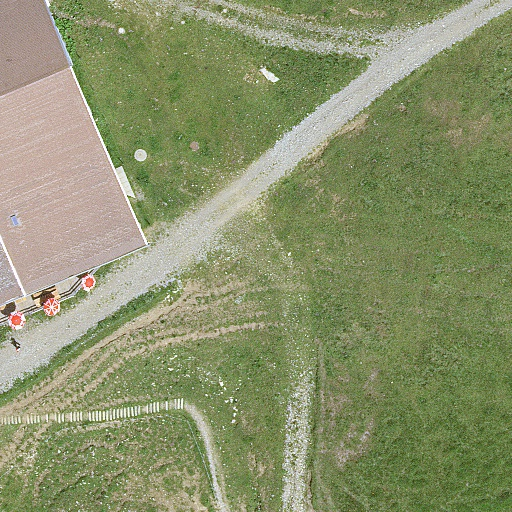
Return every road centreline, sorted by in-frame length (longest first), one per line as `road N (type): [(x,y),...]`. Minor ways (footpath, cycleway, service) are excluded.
road 1 (track): [(497,0),(452,25),(294,152),(0,359)]
road 2 (track): [(237,194),(272,253),(300,378),(291,511)]
